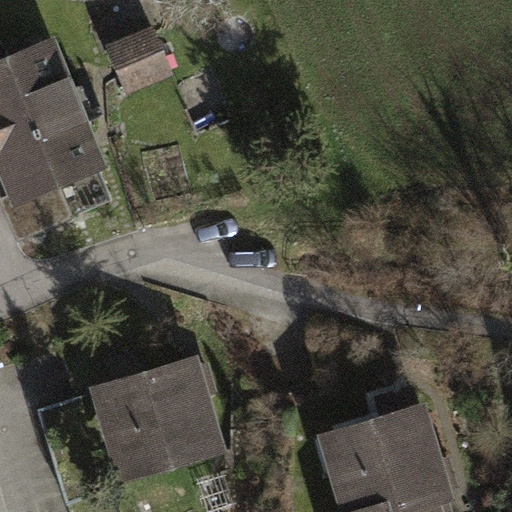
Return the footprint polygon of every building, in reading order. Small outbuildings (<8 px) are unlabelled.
[(169,69),(154,32),(113,49),(127,88),(169,69)] [(47,43),(0,61),(0,149),(18,193),(5,198),(19,234),(110,198),(80,124),(96,118),(82,84),(66,90),(47,43)] [(118,386),(102,390),(127,472),(216,446),(192,364),(141,379),(134,356),(111,363),(118,386)] [(419,411),(330,438),(352,511),(373,511),(430,495),(443,492),(419,411)] [(434,511),(430,495),(373,511),(434,511)]
